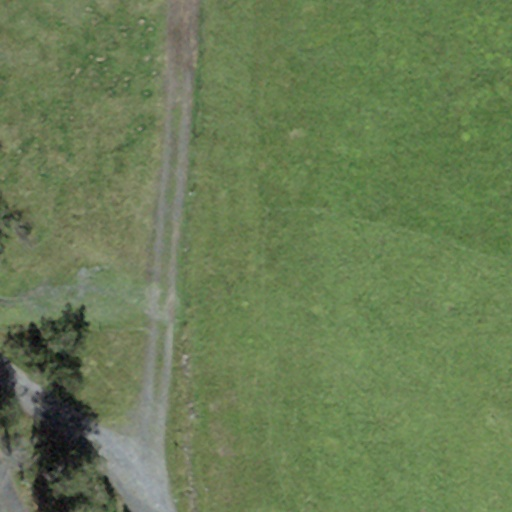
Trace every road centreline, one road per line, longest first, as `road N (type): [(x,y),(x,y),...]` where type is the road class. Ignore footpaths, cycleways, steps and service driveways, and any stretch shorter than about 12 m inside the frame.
road 1 (residential): [(192,511),(146,270),(181,0)]
road 2 (track): [(140,511),(56,407),(0,359)]
